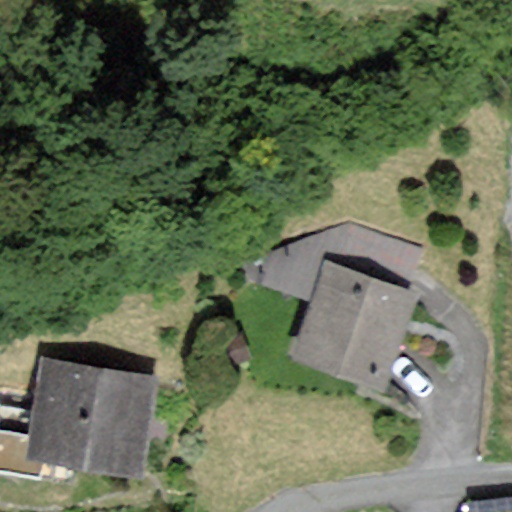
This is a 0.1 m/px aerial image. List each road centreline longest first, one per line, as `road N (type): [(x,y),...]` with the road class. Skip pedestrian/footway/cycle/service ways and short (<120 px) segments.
road 1 (unknown): [(357,300),(380,299),(404,311),(410,341),(387,397),(315,504)]
road 2 (residential): [(511,480),(471,480),(296,511)]
